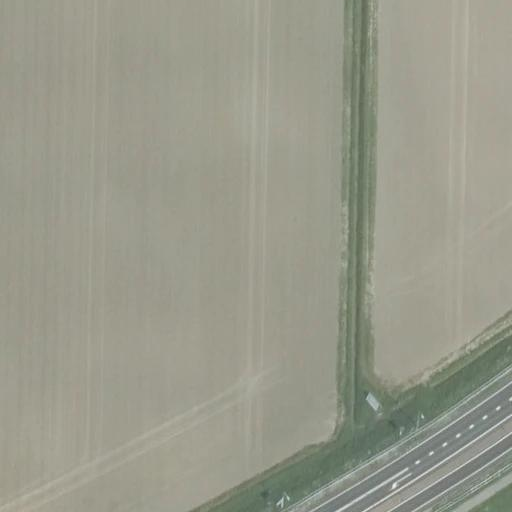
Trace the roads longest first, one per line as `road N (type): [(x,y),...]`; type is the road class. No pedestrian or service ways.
road 1 (trunk): [(511,390),(320,511)]
road 2 (trunk): [(402,511),(511,439)]
